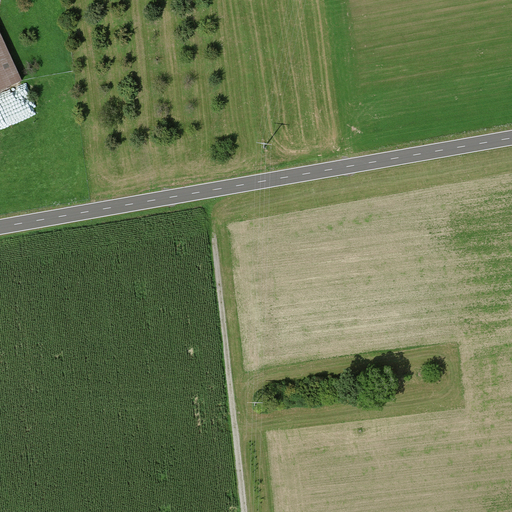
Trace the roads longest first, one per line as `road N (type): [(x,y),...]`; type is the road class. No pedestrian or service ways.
road 1 (primary): [(0,228),(511,139)]
road 2 (track): [(247,511),(216,245)]
